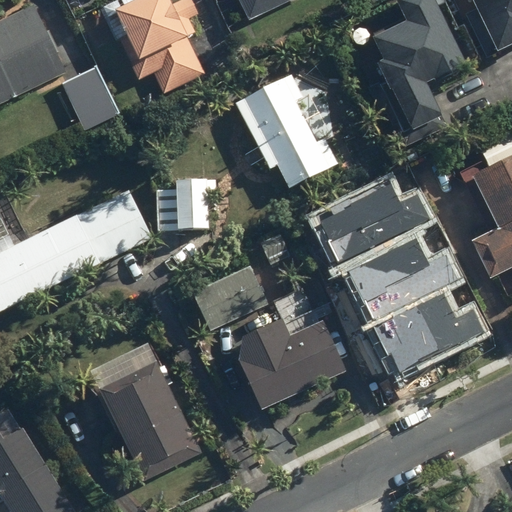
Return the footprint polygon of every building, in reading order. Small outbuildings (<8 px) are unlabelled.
[(100,0),(140,82),(158,73),(168,94),(213,73),(198,42),(208,38),(198,18),(209,13),(202,0),(100,0)] [(244,0),(254,21),(301,0),(244,0)] [(480,63),(446,0),(407,0),(416,16),(384,33),(397,57),(383,65),(394,86),(402,81),(426,127),(452,114),(438,86),(480,63)] [(511,0),(456,0),(488,61),(511,49),(511,0)] [(0,104),(68,73),(37,3),(0,19),(0,104)] [(96,66),(66,84),(95,132),(124,113),(96,66)] [(299,73),(234,104),(266,170),(287,160),(302,191),(349,169),(333,137),(323,142),(302,99),(310,96),(299,73)] [(385,79),(369,87),(392,135),(409,126),(385,79)] [(511,161),(478,178),(501,227),(480,237),(499,276),(511,269),(511,161)] [(217,232),(219,175),(169,173),(166,230),(217,232)] [(321,217),(345,263),(431,219),(420,199),(407,206),(393,180),(321,217)] [(0,314),(155,238),(130,186),(0,249),(0,314)] [(351,272),(374,319),(460,275),(450,255),(437,261),(423,235),(351,272)] [(277,305),(255,257),(196,284),(218,332),(277,305)] [(372,326),(396,372),(482,328),(472,308),(458,315),(445,289),(372,326)] [(254,333),(247,359),(271,409),(353,370),(329,322),(299,336),(289,315),(254,333)] [(162,342),(101,370),(152,478),(213,450),(162,342)] [(21,405),(0,415),(0,483),(7,498),(15,494),(23,511),(82,511),(57,459),(49,463),(21,405)]
